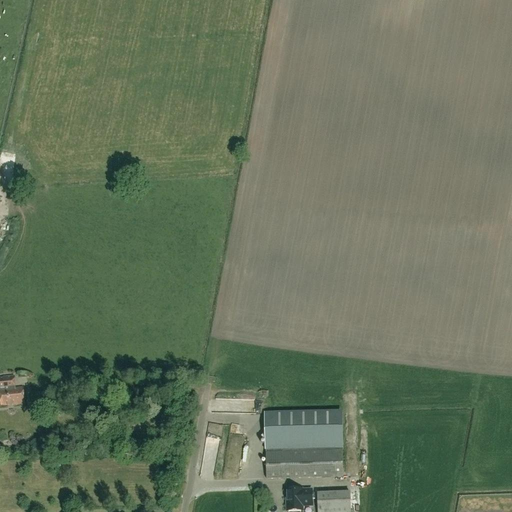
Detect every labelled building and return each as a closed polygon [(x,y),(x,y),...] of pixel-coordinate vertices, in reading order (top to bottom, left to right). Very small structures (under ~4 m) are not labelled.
[(0,403),(0,406),(24,404),(23,387),(15,388),(14,376),(0,377),(0,403)] [(220,415),(238,414),(237,404),(219,405),(220,415)] [(230,475),(242,476),(246,439),(233,438),(230,475)] [(352,447),(353,469),(361,469),(360,447),(352,447)] [(341,451),(332,451),(265,454),(266,480),(321,478),(333,478),(342,478),(342,468),(341,451)] [(311,489),(285,490),(286,511),(302,511),(302,506),(312,506),(311,489)] [(317,511),(350,511),(350,492),(317,493),(317,511)]
